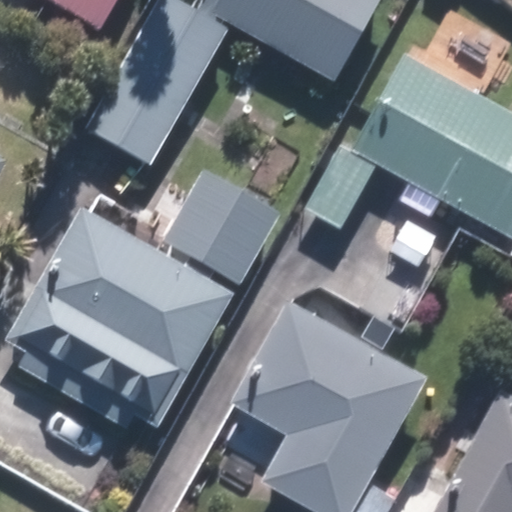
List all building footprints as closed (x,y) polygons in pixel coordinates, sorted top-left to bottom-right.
[(116,0),(47,0),(100,29),(116,0)] [(223,28),(169,0),(160,0),(93,126),(153,158),(223,28)] [(379,0),(229,0),(220,18),(338,79),(379,0)] [(511,227),(511,115),(405,59),(357,150),(510,231),(511,227)] [(278,211),(203,173),(166,246),(241,284),(278,211)] [(232,295),(82,211),(10,340),(160,424),(232,295)] [(345,511),(422,378),(292,305),(237,403),(289,432),(263,477),(324,511),(345,511)] [(511,511),(511,396),(505,393),(438,511),(511,511)]
